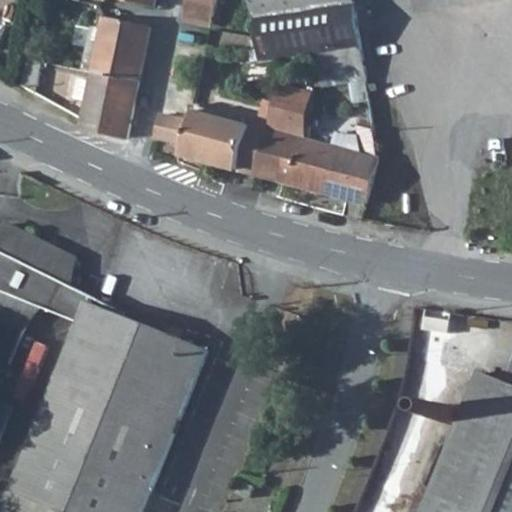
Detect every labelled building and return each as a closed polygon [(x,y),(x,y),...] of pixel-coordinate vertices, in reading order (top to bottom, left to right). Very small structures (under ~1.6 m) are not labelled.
[(190,0),(187,17),(216,23),(220,0),(190,0)] [(257,0),(267,58),(267,61),(295,57),(300,56),(323,53),(366,47),(361,14),(358,0),(257,0)] [(89,120),(87,129),(130,137),(153,26),(109,17),(89,120)] [(366,47),(323,53),(328,86),(333,85),(370,80),(366,47)] [(321,96),(286,86),(275,121),(271,132),(273,132),(262,177),(285,183),(286,183),(291,164),(302,166),(308,142),(321,96)] [(193,110),(187,133),(192,135),(185,155),(240,171),(253,126),(193,110)] [(164,114),(159,138),(176,142),(177,135),(181,136),(184,124),(180,122),(181,118),(164,114)] [(253,126),(240,171),(255,174),(262,177),(273,132),(271,132),(253,126)] [(377,130),(360,126),(364,157),(381,162),(379,143),(377,130)] [(291,164),(286,183),(348,201),(361,156),(308,142),(302,166),(291,164)] [(361,156),(348,201),(369,207),(381,162),(364,157),(361,156)] [(0,324),(25,334),(35,308),(81,326),(9,511),(148,511),(187,411),(210,352),(88,304),(91,299),(64,285),(76,261),(10,227),(0,245),(0,324)] [(305,340),(319,346),(331,318),(316,313),(305,340)] [(428,361),(444,363),(446,338),(431,337),(428,361)] [(432,511),(511,511),(511,379),(492,372),(432,511)]
